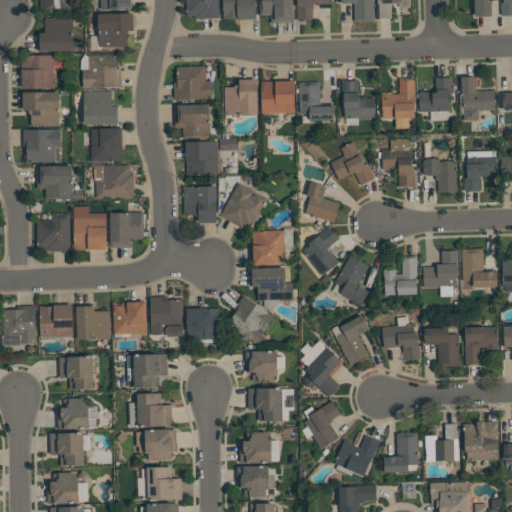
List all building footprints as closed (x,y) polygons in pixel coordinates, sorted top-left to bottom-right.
[(70,0),(70,11),(39,12),(39,0),(70,0)] [(131,0),(132,8),(100,9),(100,0),(131,0)] [(219,0),(219,17),(195,18),(195,15),(186,15),(185,0),(219,0)] [(255,0),(256,18),(237,19),(237,18),(233,18),(223,19),(222,0),(255,0)] [(293,0),(293,22),(271,23),(271,15),(260,15),(259,0),(293,0)] [(331,0),(331,3),(312,3),(312,19),(297,19),(297,0),(331,0)] [(373,0),(374,20),(354,20),(354,2),(341,2),(341,0),(373,0)] [(377,0),(409,0),(410,6),(399,7),(399,3),(391,3),(391,18),(379,18),(378,3),(377,3),(377,0)] [(491,0),(491,16),(474,16),(474,0),(491,0)] [(511,0),(511,15),(501,15),(500,0),(511,0)] [(127,46),(99,46),(98,13),(133,12),(133,30),(128,30),(128,35),(126,35),(127,46)] [(40,51),(40,50),(39,50),(39,33),(40,33),(40,32),(45,32),(45,17),(73,17),(73,51),(40,51)] [(121,87),(83,87),(83,68),(88,68),(88,54),(117,54),(117,58),(119,58),(119,69),(121,69),(121,87)] [(53,55),(53,88),(21,88),(21,55),(53,55)] [(176,67),(205,66),(205,80),(210,80),(211,98),(174,99),(173,82),(177,82),(176,67)] [(451,76),(451,93),(448,93),(449,111),(448,111),(448,120),(430,120),(430,111),(419,111),(419,92),(435,92),(435,76),(451,76)] [(494,90),(494,110),(478,110),(478,120),(464,120),(463,101),(462,101),(462,93),(461,93),(461,76),(475,76),(475,90),(494,90)] [(224,87),(234,86),(234,85),(239,84),(239,79),(257,78),(258,114),(224,115),(224,87)] [(382,118),(381,92),(392,92),(392,94),(399,94),(399,78),(414,78),(415,96),(414,96),(414,101),(414,118),(408,118),(409,128),(395,128),(395,118),(382,118)] [(341,79),(358,79),(359,98),(374,97),(374,117),(344,118),(344,108),(343,96),(342,96),(341,79)] [(294,112),(261,113),(261,80),(294,80),(294,112)] [(309,113),(299,113),(299,82),(320,81),(320,106),(333,105),(334,112),(333,120),(310,120),(309,113)] [(59,91),(59,125),(31,125),(31,114),(29,114),(29,110),(23,110),(23,91),(59,91)] [(117,124),(84,124),(84,91),(112,91),(112,106),(117,106),(117,107),(118,107),(118,123),(117,123),(117,124)] [(511,109),(503,109),(502,92),(511,92),(511,109)] [(210,137),(183,138),(182,127),(175,128),(174,104),(209,103),(210,137)] [(91,161),(91,128),(122,128),(122,161),(117,161),(91,161)] [(23,129),(60,129),(60,161),(27,162),(27,157),(24,157),(24,146),(23,146),(23,129)] [(409,138),(409,148),(412,148),(412,169),(414,169),(415,187),(398,187),(397,169),(382,169),(382,149),(390,149),(390,138),(409,138)] [(186,141),(217,140),(218,173),(187,174),(186,141)] [(344,155),(341,147),(353,141),(364,164),(367,163),(375,178),(361,185),(354,172),(339,179),(330,162),(344,155)] [(497,176),(480,176),(480,191),(464,191),(464,175),(467,174),(466,157),(467,157),(467,151),(495,150),(495,156),(496,156),(497,176)] [(511,156),(511,175),(504,175),(503,156),(511,156)] [(435,175),(427,175),(427,174),(423,174),(423,159),(427,159),(427,158),(435,158),(435,159),(439,158),(439,161),(441,161),(441,160),(451,160),(451,161),(456,161),(457,191),(455,191),(455,192),(440,192),(440,191),(437,191),(437,180),(436,180),(435,175)] [(45,198),(45,188),(36,188),(36,165),(72,165),(72,192),(74,192),(74,191),(83,191),(83,199),(72,199),(72,198),(45,198)] [(133,198),(91,198),(91,177),(90,176),(90,165),(130,165),(130,173),(133,173),(133,198)] [(339,203),(333,222),(305,213),(310,197),(306,196),(310,181),(326,186),(322,198),(339,203)] [(220,216),(238,182),(267,198),(251,228),(244,224),(242,228),(220,216)] [(217,223),(198,223),(198,216),(183,216),(183,186),(217,186),(217,223)] [(74,249),(74,206),(89,206),(89,212),(106,212),(106,249),(74,249)] [(70,212),(70,251),(44,251),(44,249),(36,249),(36,219),(51,219),(51,212),(70,212)] [(143,212),(143,239),(132,239),(132,247),(110,247),(110,212),(143,212)] [(308,243),(318,235),(329,225),(339,238),(326,248),(338,262),(322,275),(302,251),(309,245),(308,243)] [(253,264),(252,230),(283,229),(284,263),(276,263),(253,264)] [(462,281),(461,249),(483,248),(483,271),(485,270),(485,271),(492,271),(492,270),(496,270),(497,286),(473,287),(473,280),(462,281)] [(457,250),(458,278),(455,278),(455,286),(452,286),(453,295),(440,295),(440,287),(423,287),(423,267),(437,266),(436,264),(441,264),(441,250),(457,250)] [(361,305),(340,293),(339,294),(332,290),(336,283),(334,282),(350,255),(368,266),(357,284),(369,291),(361,305)] [(416,256),(417,276),(416,276),(416,279),(417,287),(416,294),(385,295),(385,277),(383,277),(383,269),(395,268),(395,274),(402,273),(401,256),(416,256)] [(511,285),(502,285),(502,261),(511,261),(511,285)] [(293,300),(279,300),(272,311),(264,306),(264,301),(258,301),(258,286),(252,286),(252,267),(285,267),(285,282),(292,282),(293,300)] [(274,316),(263,332),(259,328),(258,329),(263,333),(255,344),(227,324),(235,311),(233,310),(243,295),(274,316)] [(183,336),(167,336),(166,334),(151,334),(150,296),(167,296),(167,299),(182,299),(183,336)] [(146,333),(129,333),(129,336),(114,337),(114,334),(113,334),(113,302),(116,302),(116,305),(122,305),(122,301),(146,301),(146,333)] [(39,306),(53,306),(53,305),(72,304),(73,336),(40,337),(39,306)] [(76,306),(77,306),(77,305),(93,304),(93,306),(94,306),(94,311),(109,310),(110,339),(77,339),(76,306)] [(35,305),(36,343),(21,343),(21,344),(6,345),(6,346),(2,347),(2,335),(3,335),(3,309),(17,309),(17,305),(35,305)] [(219,307),(219,339),(187,339),(187,308),(219,307)] [(350,364),(330,328),(340,323),(341,325),(362,314),(369,328),(366,330),(366,331),(362,333),(360,333),(357,334),(368,354),(350,364)] [(404,360),(403,345),(384,347),(381,327),(397,325),(397,317),(407,316),(408,323),(413,323),(414,332),(416,331),(417,342),(418,342),(420,359),(404,360)] [(511,321),(511,346),(503,346),(503,321),(511,321)] [(464,327),(497,326),(497,349),(486,350),(486,347),(479,347),(480,364),(465,364),(464,345),(465,345),(464,327)] [(448,327),(448,334),(458,334),(459,366),(438,366),(437,343),(425,344),(424,335),(425,328),(448,327)] [(327,374),(340,385),(329,396),(315,383),(311,388),(303,381),(309,374),(304,369),(307,366),(300,359),(304,354),(300,350),(307,342),(311,347),(318,340),(325,347),(326,346),(341,360),(327,374)] [(277,374),(274,374),(274,381),(252,381),(252,372),(246,372),(246,351),(277,351),(277,374)] [(167,374),(158,375),(158,387),(134,387),(133,354),(166,353),(167,374)] [(59,357),(92,356),(93,389),(69,389),(69,377),(59,377),(59,357)] [(258,421),(258,410),(248,410),(248,388),(282,388),(282,421),(258,421)] [(129,402),(137,402),(137,393),(160,393),(161,405),(171,404),(172,425),(138,426),(138,425),(130,425),(129,402)] [(58,429),(57,407),(67,407),(67,404),(69,404),(69,398),(85,398),(86,405),(89,405),(89,428),(58,429)] [(340,414),(327,421),(337,438),(320,449),(312,435),(306,438),(301,430),(306,427),(303,422),(308,419),(303,411),(312,406),(315,411),(332,400),(340,414)] [(467,460),(466,453),(464,453),(464,423),(472,423),(472,424),(476,424),(476,421),(497,420),(498,459),(467,460)] [(425,461),(425,435),(437,435),(437,439),(444,439),(444,423),(457,423),(457,438),(458,438),(459,460),(425,461)] [(176,429),(177,450),(170,451),(170,460),(149,460),(148,453),(145,453),(145,451),(139,452),(138,446),(136,446),(136,431),(144,431),(144,429),(176,429)] [(248,440),(248,430),(260,430),(260,431),(268,431),(268,439),(271,439),(271,462),(240,462),(240,441),(243,441),(243,440),(248,440)] [(50,433),(83,432),(84,465),(60,465),(60,453),(50,454),(50,433)] [(384,472),(384,456),(396,456),(396,433),(417,432),(418,465),(416,465),(416,468),(416,469),(415,470),(408,470),(408,471),(384,472)] [(344,439),(354,443),(353,445),(360,448),(366,434),(379,440),(363,476),(353,471),(351,475),(335,468),(337,464),(334,463),(344,439)] [(511,460),(504,460),(503,443),(511,443),(511,460)] [(171,466),(171,478),(181,478),(182,499),(154,500),(154,501),(148,501),(147,467),(171,466)] [(237,466),(268,466),(268,474),(274,474),(274,488),(269,488),(269,489),(265,489),(265,496),(244,496),(244,490),(237,490),(237,466)] [(56,481),(56,478),(58,478),(58,472),(75,472),(75,479),(78,479),(79,503),(47,503),(47,481),(56,481)] [(469,482),(469,511),(439,511),(439,507),(436,507),(436,504),(431,504),(430,494),(430,483),(469,482)] [(80,501),(88,501),(87,483),(79,483),(80,501)] [(339,511),(339,487),(358,486),(358,485),(376,485),(376,500),(359,500),(360,507),(364,507),(364,511),(339,511)] [(147,511),(147,503),(178,503),(178,511),(147,511)] [(274,511),(245,511),(245,503),(274,503),(274,511)] [(475,511),(487,511),(487,503),(475,504),(475,511)]
